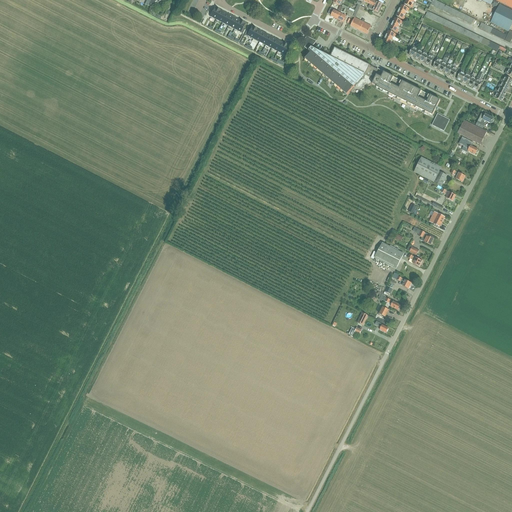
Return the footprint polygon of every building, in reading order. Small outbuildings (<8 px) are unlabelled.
[(360,0),(370,5),(368,8),(373,11),(372,12),(378,15),(380,10),(380,9),(382,5),(377,3),(378,0),(360,0)] [(414,2),(408,0),(406,0),(404,5),(412,9),(413,6),(412,6),(414,2)] [(511,0),(479,0),(491,6),(493,0),(494,0),(511,8),(511,0)] [(401,5),(399,11),(405,14),(407,11),(408,12),(409,9),(401,5)] [(511,11),(499,5),(493,18),(490,23),(509,32),(511,27),(511,24),(511,11)] [(221,11),(214,8),(210,17),(216,20),(221,11)] [(347,16),(349,17),(351,12),(348,10),(345,9),(343,12),(347,14),(347,16)] [(227,14),(221,11),(216,20),(222,23),(227,14)] [(331,17),(337,20),(340,14),(334,11),(331,17)] [(405,14),(399,11),(396,17),(403,21),(405,18),(404,17),(405,14)] [(341,12),(340,14),(337,20),(343,23),(346,17),(342,15),(343,13),(341,12)] [(369,29),(371,27),(364,23),(365,21),(363,20),(362,22),(355,18),(357,14),(354,13),(351,12),(349,17),(351,18),(351,17),(354,18),(350,26),(367,35),(369,29)] [(233,17),(227,14),(222,23),(228,26),(233,17)] [(239,20),(233,17),(228,26),(234,30),(239,20)] [(395,18),(392,24),(399,27),(400,24),(401,25),(403,22),(395,18)] [(246,24),(239,20),(234,30),(241,33),(246,24)] [(399,27),(392,24),(389,30),(397,33),(398,31),(397,30),(399,27)] [(258,30),(251,27),(249,32),(247,36),(253,39),(258,30)] [(264,33),(258,30),(253,39),(259,42),(264,33)] [(388,31),(385,37),(392,40),(394,37),(395,38),(396,35),(388,31)] [(270,36),(264,33),(259,42),(265,46),(270,36)] [(276,40),(270,36),(265,46),(271,49),(276,40)] [(304,43),(303,43),(306,45),(304,47),(308,51),(311,48),(316,41),(310,38),(307,37),(304,41),(304,43)] [(392,40),(385,37),(383,43),(390,46),(392,44),(391,44),(392,40)] [(282,43),(276,40),(271,49),(277,52),(282,43)] [(289,46),(282,43),(277,52),(284,55),(289,46)] [(408,56),(414,58),(418,49),(417,51),(415,50),(415,48),(413,47),(408,56)] [(342,77),(348,82),(354,87),(355,86),(356,86),(358,87),(360,87),(362,87),(364,86),(365,85),(365,84),(370,86),(377,71),(371,68),(370,69),(369,68),(365,75),(358,72),(351,68),(344,65),(337,61),(330,58),(330,57),(312,48),(311,48),(308,51),(311,53),(312,52),(318,57),(324,62),(330,67),(336,72),(342,77)] [(335,48),(330,57),(330,58),(337,61),(342,52),(335,48)] [(414,58),(419,61),(424,52),(423,52),(423,54),(420,52),(421,51),(418,49),(414,58)] [(311,65),(318,57),(312,52),(311,53),(305,60),(311,65)] [(342,52),(337,61),(344,65),(349,55),(342,52)] [(419,61),(424,63),(429,55),(428,56),(425,55),(426,53),(424,52),(419,61)] [(349,55),(344,65),(351,68),(356,59),(349,55)] [(429,55),(424,63),(430,66),(433,59),(430,58),(431,56),(429,55)] [(317,70),(324,62),(318,57),(311,65),(317,70)] [(356,59),(351,68),(358,72),(363,62),(356,59)] [(432,68),(438,70),(442,61),(441,63),(439,62),(440,60),(437,59),(432,68)] [(438,70),(443,73),(448,64),(447,64),(447,66),(444,64),(445,63),(442,61),(438,70)] [(323,75),(330,67),(324,62),(317,70),(323,75)] [(363,62),(358,72),(365,75),(369,68),(370,66),(363,62)] [(443,73),(448,76),(453,67),(452,69),(449,67),(450,65),(448,64),(443,73)] [(323,75),(329,80),(336,72),(330,67),(323,75)] [(455,68),(453,67),(448,76),(454,78),(457,71),(454,70),(455,68)] [(476,81),(472,88),(478,90),(481,83),(478,82),(479,80),(480,80),(484,72),(481,70),(480,72),(477,79),(476,81)] [(456,80),(462,82),(466,74),(466,73),(465,75),(463,74),(464,72),(461,71),(456,80)] [(335,85),(342,77),(336,72),(329,80),(335,85)] [(440,101),(384,73),(381,78),(376,75),(372,85),(377,87),(376,88),(433,116),(440,101)] [(466,74),(462,82),(467,85),(472,76),(471,76),(471,78),(468,77),(469,75),(466,74)] [(467,85),(472,88),(476,81),(473,79),(474,77),(472,76),(467,85)] [(335,85),(341,90),(348,82),(342,77),(335,85)] [(503,83),(510,86),(511,81),(511,80),(505,77),(504,80),(502,80),(501,82),(503,83)] [(347,95),(354,87),(348,82),(341,90),(347,95)] [(507,92),(510,86),(503,83),(501,86),(499,85),(498,87),(500,88),(507,92)] [(504,97),(507,92),(500,88),(499,91),(495,89),(494,92),(495,93),(497,94),(497,93),(504,97)] [(497,93),(497,94),(496,96),(494,95),(493,98),(502,102),(504,97),(497,93)] [(450,120),(438,114),(432,125),(444,132),(450,120)] [(477,122),(476,126),(482,129),(485,124),(486,122),(491,124),(491,123),(492,123),(494,120),(493,120),(493,119),(488,116),(488,115),(486,114),(485,115),(481,114),(477,122)] [(480,145),(486,132),(464,121),(457,134),(480,145)] [(462,138),(459,144),(464,147),(462,150),(467,153),(468,152),(475,155),(476,154),(477,154),(478,152),(477,151),(478,150),(472,147),(474,143),(462,138)] [(441,186),(446,175),(439,172),(441,168),(421,158),(414,172),(441,186)] [(462,183),(465,177),(462,175),(463,174),(459,172),(459,173),(452,170),(451,173),(457,176),(456,180),(462,183)] [(453,202),(456,196),(443,189),(441,192),(448,195),(446,198),(453,202)] [(412,205),(409,212),(408,212),(413,214),(416,207),(412,205)] [(440,227),(442,224),(445,218),(434,212),(429,222),(440,227)] [(417,229),(415,231),(417,232),(416,234),(419,235),(419,236),(422,238),(421,240),(424,242),(431,245),(434,240),(427,236),(428,234),(421,231),(417,229)] [(383,243),(375,258),(393,267),(401,252),(383,243)] [(408,248),(407,251),(416,256),(419,251),(412,247),(413,246),(410,244),(408,248)] [(420,267),(422,262),(409,255),(408,258),(414,261),(413,264),(420,267)] [(394,273),(392,278),(396,280),(400,282),(399,285),(402,286),(409,289),(412,283),(398,277),(399,275),(394,273)] [(380,298),(379,300),(382,301),(382,300),(389,303),(388,305),(390,307),(398,310),(400,305),(384,297),(385,295),(382,293),(380,298)] [(385,317),(389,310),(383,307),(379,314),(385,317)] [(363,326),(368,316),(362,313),(357,323),(363,326)] [(386,333),(389,329),(382,325),(377,322),(375,325),(381,328),(380,330),(386,333)]
